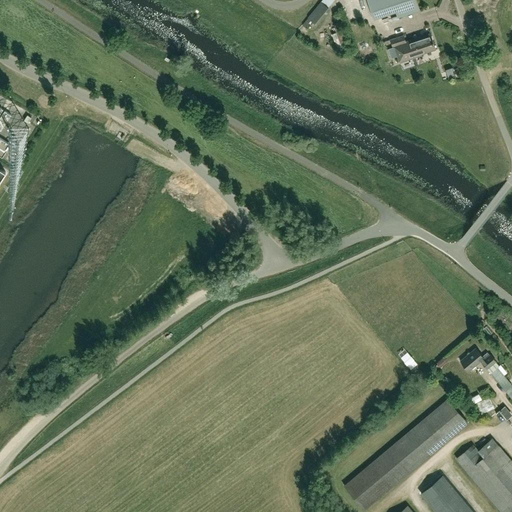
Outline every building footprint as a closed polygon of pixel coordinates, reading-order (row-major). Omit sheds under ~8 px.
[(321,0),(303,28),(312,34),(334,0),(321,0)] [(412,6),(410,0),(367,0),(374,18),(412,6)] [(435,49),(430,33),(405,41),(403,35),(390,40),(392,46),(394,46),(400,62),(413,58),(415,57),(421,55),(421,54),(435,49)] [(0,129),(1,130),(11,115),(5,111),(0,117),(0,129)] [(0,157),(1,158),(9,146),(0,139),(0,157)] [(6,156),(3,161),(10,165),(13,161),(6,156)] [(495,361),(490,355),(490,354),(489,354),(487,352),(482,356),(476,348),(460,361),(468,371),(481,360),(482,362),(487,368),(495,361)] [(499,366),(497,367),(503,375),(507,372),(500,364),(499,366)] [(511,385),(503,375),(497,367),(491,373),(511,398),(511,389),(511,387),(511,386),(511,385)] [(483,400),(476,403),(477,405),(481,414),(495,407),(490,397),(483,400)] [(363,509),(467,422),(448,399),(344,486),(363,509)] [(472,444),(456,457),(502,511),(511,511),(511,461),(497,444),(492,438),(477,450),(472,444)] [(471,511),(441,477),(424,491),(441,511),(471,511)]
